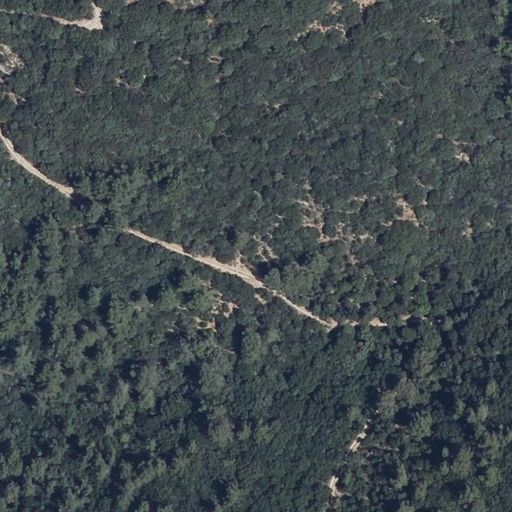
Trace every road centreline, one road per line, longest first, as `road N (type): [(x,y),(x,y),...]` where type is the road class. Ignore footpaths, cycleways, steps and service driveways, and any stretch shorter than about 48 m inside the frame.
road 1 (track): [(336,511),(348,469),(442,338),(427,325),(359,328),(303,310),(262,283),(151,243),(17,161),(0,135)]
road 2 (track): [(0,6),(96,22),(100,11),(90,0)]
